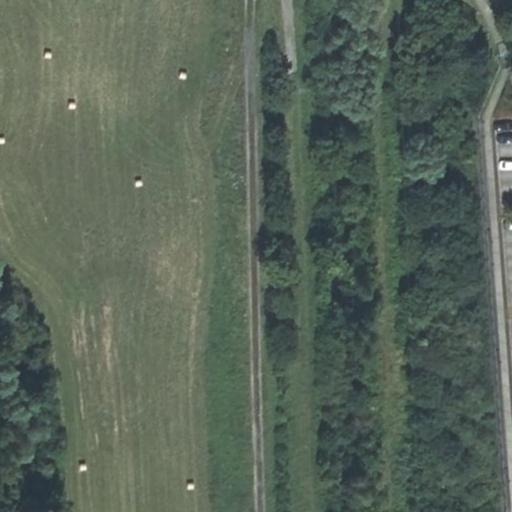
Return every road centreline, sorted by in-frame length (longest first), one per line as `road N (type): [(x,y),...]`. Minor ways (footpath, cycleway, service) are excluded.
road 1 (track): [(412,0),(398,15),(388,67),(402,511)]
road 2 (track): [(313,511),(292,0)]
road 3 (track): [(253,0),(265,511)]
